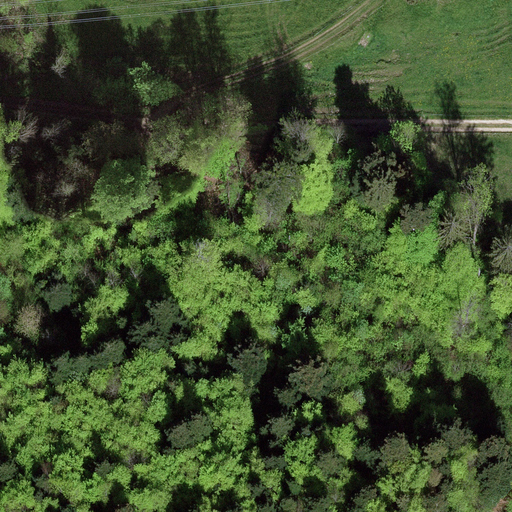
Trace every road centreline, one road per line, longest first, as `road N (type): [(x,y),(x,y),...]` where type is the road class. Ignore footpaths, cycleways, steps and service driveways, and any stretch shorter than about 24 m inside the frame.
road 1 (track): [(142,124),(511,125)]
road 2 (track): [(142,124),(271,63),(372,0)]
road 3 (track): [(0,101),(142,124)]
